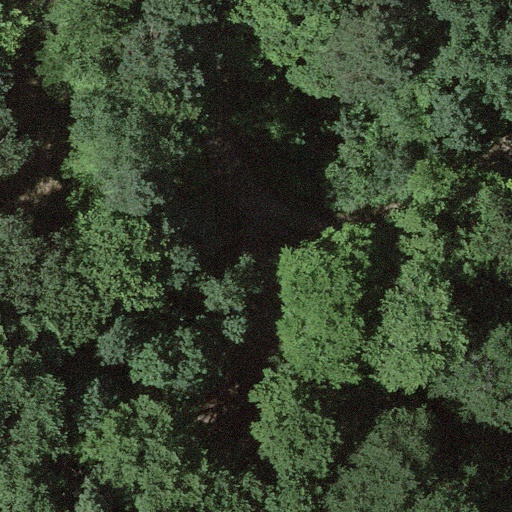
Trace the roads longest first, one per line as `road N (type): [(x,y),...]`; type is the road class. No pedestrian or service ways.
road 1 (track): [(511,154),(217,354),(0,461)]
road 2 (track): [(202,0),(202,86),(306,298)]
road 3 (track): [(217,354),(186,511)]
